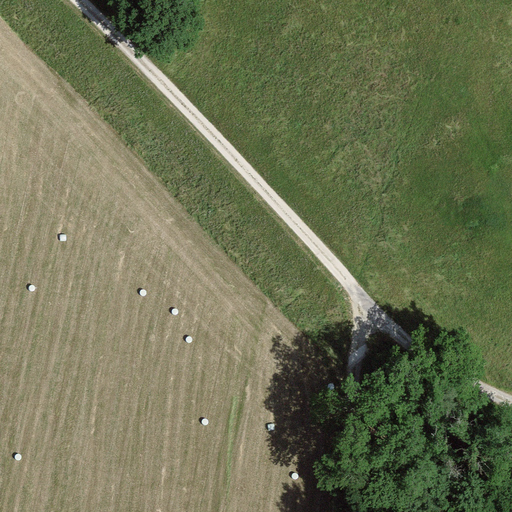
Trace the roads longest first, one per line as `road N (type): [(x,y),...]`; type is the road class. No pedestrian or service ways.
road 1 (track): [(78,0),(378,317),(451,374),(511,401)]
road 2 (track): [(347,511),(359,294)]
